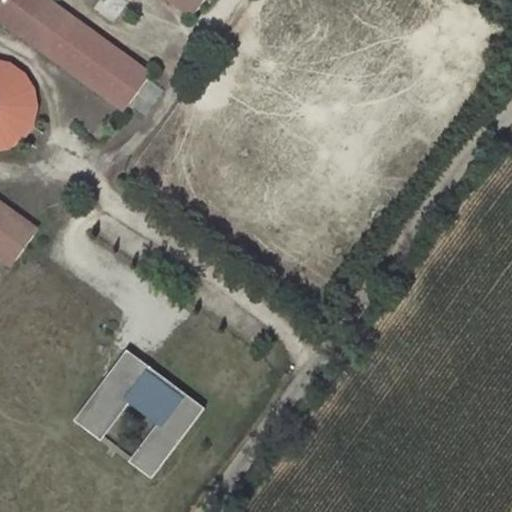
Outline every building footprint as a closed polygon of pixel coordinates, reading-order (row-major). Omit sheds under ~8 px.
[(0,0),(0,22),(21,38),(48,0),(0,0)] [(50,0),(48,0),(21,38),(46,56),(50,50),(70,23),(74,17),(50,0)] [(178,0),(196,13),(205,0),(178,0)] [(70,23),(50,50),(128,106),(148,80),(70,23)] [(0,60),(0,150),(2,151),(9,148),(16,145),(25,137),(32,128),(36,119),(37,110),(37,100),(34,89),(30,80),(24,73),(16,67),(7,63),(0,60)] [(34,235),(0,210),(0,250),(15,261),(34,235)] [(128,461),(152,478),(205,406),(126,348),(75,418),(105,440),(130,406),(154,424),(128,461)]
